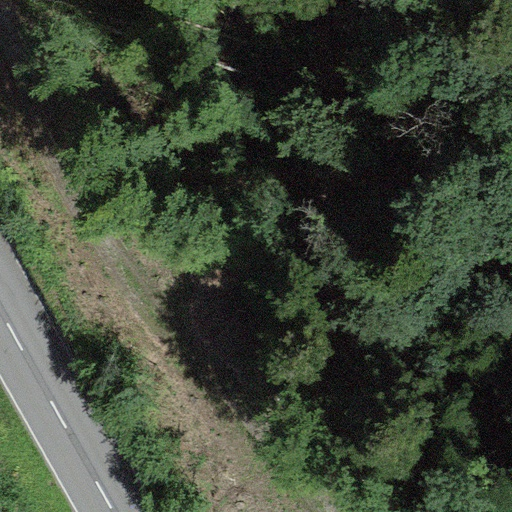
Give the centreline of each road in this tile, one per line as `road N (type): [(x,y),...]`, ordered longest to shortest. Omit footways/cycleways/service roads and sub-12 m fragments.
road 1 (track): [(326,511),(86,224),(0,19)]
road 2 (tertiary): [(119,511),(0,297)]
